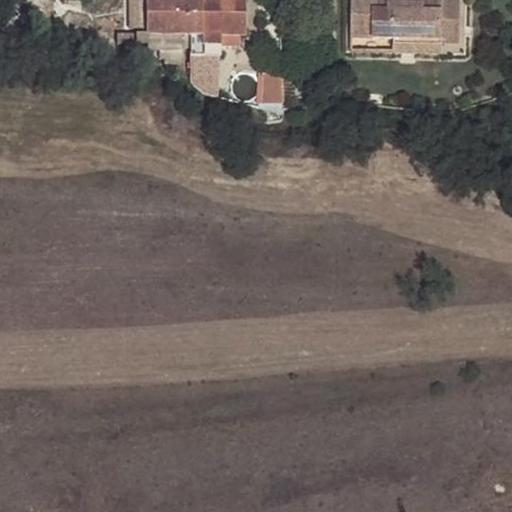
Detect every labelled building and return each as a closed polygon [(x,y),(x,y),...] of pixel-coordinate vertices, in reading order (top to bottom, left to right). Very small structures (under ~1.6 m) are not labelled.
[(200,20),(201,0),(144,0),(144,35),(179,35),(179,20),(200,20)] [(201,0),(200,20),(179,20),(179,35),(186,35),(187,72),(198,72),(197,57),(220,57),(221,47),(238,47),(239,34),(243,33),(242,0),(201,0)] [(441,0),(350,0),(350,37),(392,39),(392,44),(441,44),(441,41),(441,0)] [(458,0),(456,0),(441,0),(441,41),(457,41),(458,0)] [(392,51),(441,52),(441,44),(392,44),(392,51)] [(258,64),(258,97),(271,97),(271,64),(258,64)] [(258,108),(280,114),(280,97),(271,97),(258,97),(258,108)]
